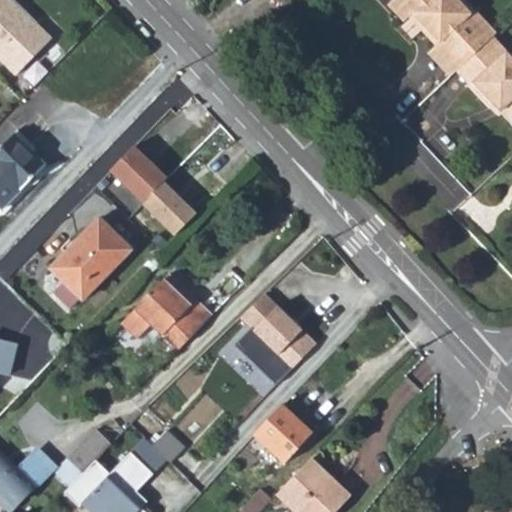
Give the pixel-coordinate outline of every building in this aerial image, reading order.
[(0,0),(0,55),(20,75),(55,39),(39,24),(40,23),(17,0),(0,0)] [(408,19),(425,39),(429,35),(438,44),(443,39),(454,51),(436,67),(448,80),(455,74),(491,41),(495,38),(472,13),(468,17),(453,1),(452,0),(395,0),(388,7),(403,24),(408,19)] [(472,13),(460,0),(454,0),(453,1),(468,17),(472,13)] [(436,67),(454,51),(443,39),(438,44),(429,35),(425,39),(434,49),(426,56),(436,67)] [(455,74),(488,110),(492,106),(499,115),(511,128),(511,63),(491,41),(455,74)] [(499,115),(492,106),(488,110),(495,118),(499,115)] [(14,135),(0,148),(0,208),(2,210),(20,191),(44,166),(14,135)] [(115,170),(147,201),(169,179),(173,175),(141,144),(115,170)] [(169,179),(147,201),(179,235),(202,213),(169,179)] [(131,251),(99,220),(52,269),(63,280),(52,292),(67,307),(79,296),(83,300),(131,251)] [(187,305),(161,280),(120,320),(137,337),(150,324),(173,349),(208,314),(193,299),(187,305)] [(315,346),(262,295),(237,319),(249,331),(233,348),(274,388),(315,346)] [(0,373),(0,374),(10,376),(18,345),(0,340),(0,373)] [(313,430),(283,403),(255,433),(286,460),(313,430)] [(182,449),(164,432),(150,447),(168,464),(182,449)] [(66,462),(81,476),(94,463),(109,446),(95,433),(66,462)] [(36,485),(0,451),(0,499),(12,511),(36,485)] [(107,475),(94,463),(81,476),(96,490),(87,499),(73,485),(68,489),(62,495),(76,508),(81,503),(90,511),(141,511),(139,509),(145,503),(134,492),(151,475),(128,454),(107,475)] [(336,511),(352,495),(313,458),(280,494),(300,511),(336,511)] [(68,489),(73,485),(81,476),(66,462),(54,476),(68,489)] [(87,499),(96,490),(81,476),(73,485),(87,499)] [(260,511),(273,498),(262,488),(240,511),(260,511)]
